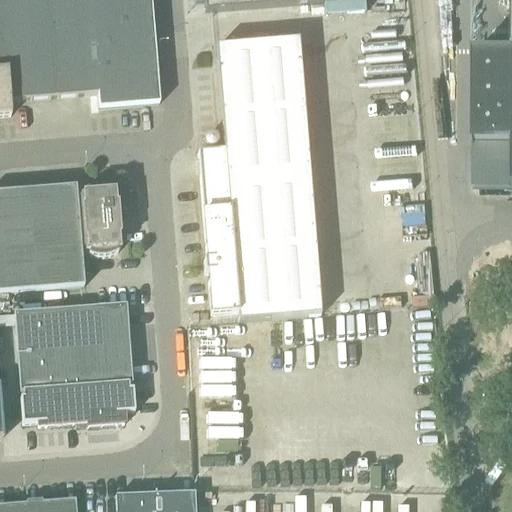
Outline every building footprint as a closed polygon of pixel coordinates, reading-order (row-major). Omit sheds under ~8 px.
[(0,0),(0,119),(11,119),(10,105),(98,98),(99,112),(160,107),(150,0),(0,0)] [(203,0),(204,15),(364,3),(363,0),(203,0)] [(216,51),(224,154),(198,156),(207,264),(204,265),(205,278),(208,277),(211,318),(231,317),(231,319),(237,318),(238,326),(320,319),(298,44),(216,51)] [(473,55),(472,191),(511,191),(511,57),(475,57),(475,55),(473,55)] [(76,200),(76,190),(0,196),(0,296),(84,290),(81,254),(81,253),(85,253),(85,255),(89,255),(89,257),(88,258),(93,260),(98,261),(104,261),(109,260),(114,258),(118,256),(117,255),(117,253),(121,252),(116,195),(112,195),(112,193),(113,192),(108,190),(103,189),(98,189),(93,190),(88,192),(83,194),(84,195),(85,197),(80,198),(81,200),(77,200),(76,200)] [(126,308),(14,317),(20,396),(23,396),(23,401),(20,401),(22,428),(38,427),(38,431),(87,427),(87,431),(125,428),(124,417),(135,416),(133,393),(129,393),(129,388),(132,388),(126,308)] [(285,375),(310,374),(310,361),(300,362),(299,344),(284,345),(285,375)] [(155,499),(155,511),(194,511),(194,498),(195,498),(194,497),(155,499)] [(115,511),(155,511),(155,499),(115,500),(115,502),(115,501),(115,511)]
